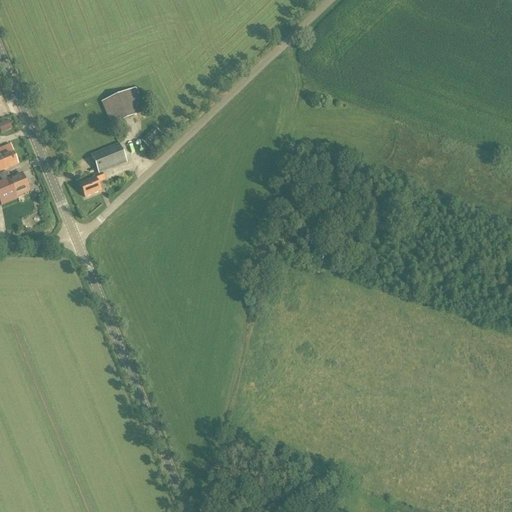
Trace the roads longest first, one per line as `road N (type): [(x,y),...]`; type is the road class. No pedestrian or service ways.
road 1 (track): [(209,511),(248,302),(297,107),(297,68),(283,44)]
road 2 (unclassified): [(75,238),(329,0)]
road 3 (tertiary): [(186,511),(75,238)]
road 4 (tertiary): [(75,238),(0,54)]
